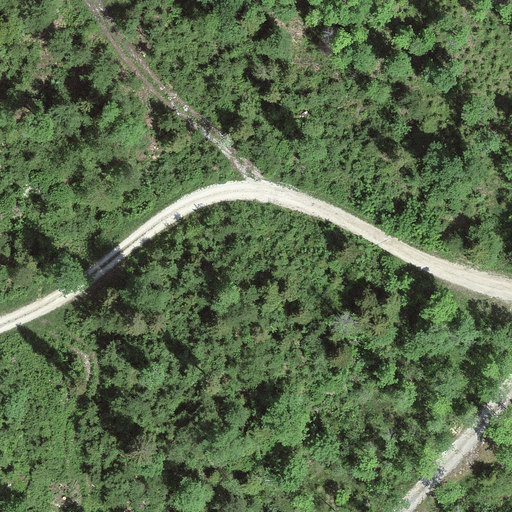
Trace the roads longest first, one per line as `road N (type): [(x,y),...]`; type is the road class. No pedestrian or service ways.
road 1 (track): [(0,323),(63,296),(167,215),(211,194),(246,191),(282,195),(453,274),(511,290)]
road 2 (track): [(511,389),(400,511)]
